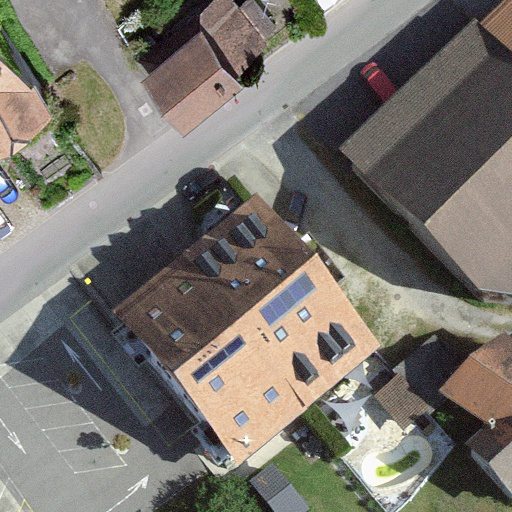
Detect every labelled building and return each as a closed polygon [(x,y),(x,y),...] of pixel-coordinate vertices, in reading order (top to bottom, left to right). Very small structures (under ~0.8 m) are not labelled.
[(511,1),(474,41),(511,82),(511,1)] [(173,119),(240,69),(195,10),(128,60),(173,119)] [(0,127),(42,102),(0,29),(0,127)] [(511,82),(474,41),(465,30),(328,159),(452,310),(511,309),(511,308),(511,82)] [(145,396),(290,277),(229,204),(85,324),(145,396)] [(290,277),(145,396),(220,487),(365,367),(290,277)] [(511,511),(511,358),(473,334),(452,368),(435,343),(389,374),(421,419),(432,412),(470,436),(446,460),(498,511),(511,511)]
